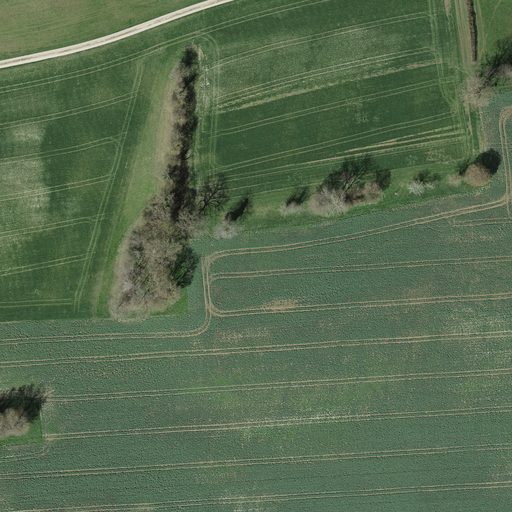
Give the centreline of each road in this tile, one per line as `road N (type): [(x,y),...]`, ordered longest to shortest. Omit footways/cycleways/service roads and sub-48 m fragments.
road 1 (track): [(18,453),(33,396),(63,51)]
road 2 (track): [(0,65),(106,41),(223,0)]
